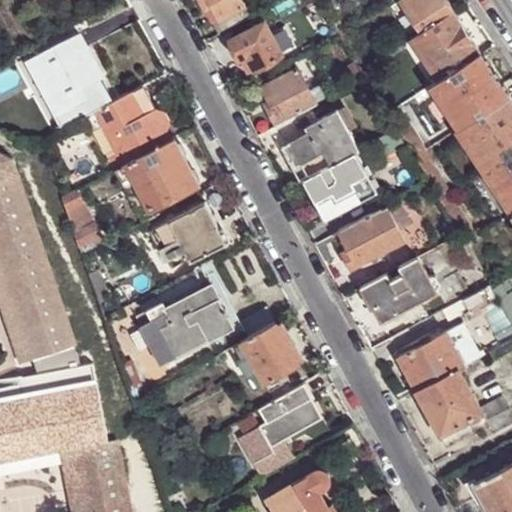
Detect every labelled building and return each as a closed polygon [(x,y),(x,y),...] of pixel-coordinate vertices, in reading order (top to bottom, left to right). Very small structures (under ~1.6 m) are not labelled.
[(202,0),(213,21),(238,8),(246,4),(243,0),(202,0)] [(402,0),(423,31),(454,10),(447,0),(402,0)] [(238,8),(245,21),(252,16),(246,4),(238,8)] [(213,21),(219,34),(245,21),(238,8),(213,21)] [(440,80),(482,52),(454,10),(423,31),(414,38),(440,80)] [(338,28),(344,24),(346,22),(344,18),(335,23),(338,28)] [(283,54),(275,40),(265,20),(231,39),(249,73),(283,54)] [(339,33),(363,71),(369,67),(344,24),(338,28),(336,28),(339,33)] [(100,72),(92,56),(81,33),(28,61),(29,64),(40,57),(50,79),(45,82),(57,106),(53,109),(54,112),(83,96),(76,83),(100,72)] [(357,81),(366,75),(363,71),(339,33),(332,38),(357,81)] [(290,34),(275,40),(283,54),(297,47),(290,34)] [(101,52),(92,56),(100,72),(103,75),(112,71),(101,52)] [(459,127),(510,94),(482,52),(440,80),(432,85),(459,127)] [(40,57),(29,64),(53,109),(57,106),(45,82),(50,79),(40,57)] [(366,75),(368,78),(379,71),(375,63),(369,67),(363,71),(366,75)] [(268,109),(277,125),(291,118),(316,104),(315,101),(308,90),(297,68),(262,87),(272,107),(268,109)] [(318,84),(308,90),(315,101),(325,95),(318,84)] [(104,123),(124,164),(172,138),(167,130),(170,127),(172,121),(167,111),(159,109),(157,110),(145,86),(87,116),(94,129),(104,123)] [(457,128),(485,170),(511,152),(511,97),(510,94),(459,127),(457,128)] [(338,109),(349,130),(357,124),(346,104),(338,109)] [(403,137),(414,157),(424,150),(398,108),(388,114),(397,128),(403,137)] [(327,149),(334,162),(349,154),(355,151),(359,148),(349,130),(338,109),(317,120),(320,126),(310,131),(294,140),(305,160),(327,149)] [(307,125),(310,131),(320,126),(317,120),(307,125)] [(397,128),(382,136),(387,146),(403,137),(397,128)] [(200,181),(177,137),(172,138),(124,164),(116,168),(123,182),(134,176),(150,206),(200,181)] [(285,144),(304,178),(334,162),(327,149),(305,160),(294,140),(285,144)] [(0,260),(33,357),(38,370),(80,362),(15,171),(10,156),(0,149),(0,260)] [(441,199),(451,192),(426,149),(424,150),(414,157),(429,182),(441,199)] [(354,164),(361,160),(355,151),(349,154),(354,164)] [(511,152),(485,170),(511,210),(511,152)] [(304,178),(303,179),(325,219),(377,191),(361,160),(354,164),(349,154),(334,162),(304,178)] [(64,196),(81,245),(101,235),(76,189),(64,196)] [(461,234),(467,243),(478,235),(451,192),(441,199),(461,234)] [(182,238),(187,249),(193,259),(229,241),(208,201),(172,220),(154,230),(163,247),(182,238)] [(387,205),(383,208),(400,242),(405,239),(387,205)] [(348,248),(342,252),(350,269),(400,242),(383,208),(339,231),(348,248)] [(339,231),(333,235),(342,252),(348,248),(339,231)] [(169,258),(187,249),(182,238),(163,247),(169,258)] [(428,275),(419,257),(399,267),(403,273),(390,280),(387,274),(361,287),(372,307),(373,307),(381,321),(436,291),(435,288),(439,283),(434,274),(428,275)] [(0,299),(20,360),(33,357),(0,260),(0,299)] [(103,268),(90,273),(101,304),(116,297),(103,268)] [(166,307),(206,286),(203,281),(195,284),(191,275),(159,292),(164,303),(166,307)] [(492,287),(511,318),(511,286),(506,278),(504,280),(492,287)] [(215,281),(206,286),(166,307),(164,303),(140,316),(144,325),(143,326),(164,363),(236,325),(229,312),(231,311),(228,306),(224,308),(220,298),(223,297),(215,281)] [(463,298),(446,308),(452,319),(469,310),(463,298)] [(250,339),(274,325),(266,311),(242,324),(250,339)] [(398,356),(415,391),(459,367),(464,364),(481,355),(462,321),(446,331),(398,356)] [(302,364),(277,323),(274,325),(250,339),(243,343),(266,384),(283,375),(302,364)] [(266,384),(243,343),(238,345),(253,373),(261,388),(266,384)] [(253,373),(238,345),(233,348),(248,376),(253,373)] [(120,360),(126,379),(135,376),(129,357),(120,360)] [(0,376),(0,429),(59,418),(68,416),(102,410),(92,360),(80,362),(38,370),(0,376)] [(459,367),(415,391),(440,435),(441,434),(468,420),(476,415),(482,412),(481,409),(459,367)] [(292,392),(283,375),(266,384),(276,400),(292,392)] [(325,418),(306,383),(292,392),(276,400),(263,408),(269,421),(243,437),(263,475),(295,456),(286,440),(325,418)] [(482,412),(486,420),(509,409),(504,397),(481,409),(482,412)] [(134,511),(115,407),(102,410),(68,416),(84,511),(134,511)] [(511,414),(509,409),(486,420),(488,423),(487,424),(492,434),(511,422),(511,414)] [(486,420),(482,412),(476,415),(468,420),(473,431),(482,426),(487,424),(488,423),(486,420)] [(84,511),(68,416),(59,418),(74,511),(84,511)] [(468,420),(441,434),(446,445),(473,431),(468,420)] [(367,444),(358,429),(337,441),(344,457),(367,444)] [(163,448),(151,453),(156,468),(169,460),(163,448)] [(492,506),(495,511),(510,511),(511,511),(511,462),(485,477),(485,476),(476,481),(473,483),(487,508),(492,506)] [(274,511),(330,511),(319,490),(325,487),(327,484),(329,478),(327,472),(322,469),(315,469),(310,472),(294,482),(266,498),(274,511)] [(465,483),(483,511),(495,511),(492,506),(487,508),(473,483),(471,480),(465,483)] [(170,511),(193,511),(187,501),(170,510),(170,511)]
